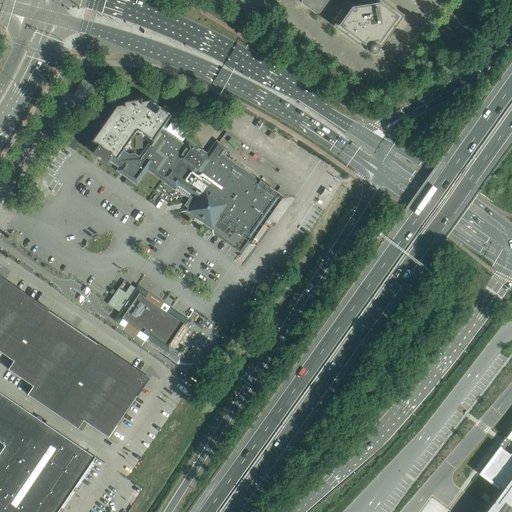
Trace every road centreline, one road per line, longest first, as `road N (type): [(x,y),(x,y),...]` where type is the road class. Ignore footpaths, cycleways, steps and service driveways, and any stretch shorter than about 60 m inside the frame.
road 1 (motorway): [(511,85),(207,511)]
road 2 (motorway): [(231,511),(511,120)]
road 3 (motorway): [(380,157),(358,213),(169,511)]
road 4 (secondary): [(51,17),(164,50),(356,153),(380,157)]
road 5 (motorway): [(300,511),(437,368),(511,261)]
road 6 (secondary): [(380,157),(363,136),(244,61),(97,0)]
road 7 (motorway): [(511,31),(474,73),(404,115),(380,157)]
road 8 (secondary): [(380,157),(408,199),(480,249),(511,254)]
road 9 (secondary): [(511,246),(502,223),(418,163),(380,157)]
road 10 (secondary): [(380,157),(511,252)]
road 11 (secondary): [(0,130),(51,17)]
road 12 (unclassified): [(0,203),(66,99)]
